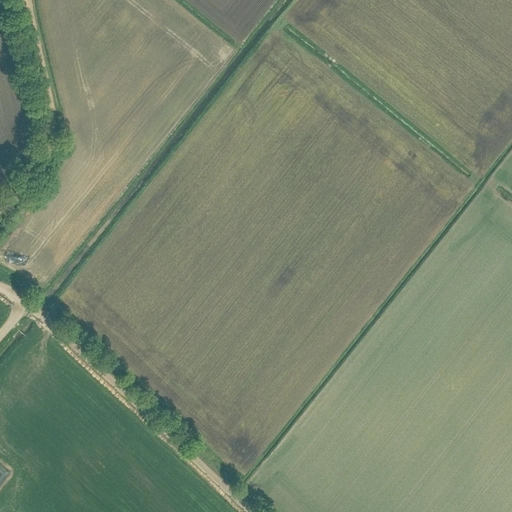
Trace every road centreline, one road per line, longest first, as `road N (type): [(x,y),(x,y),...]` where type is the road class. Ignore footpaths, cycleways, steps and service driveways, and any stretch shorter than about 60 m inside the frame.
road 1 (unclassified): [(251,511),(37,312),(0,288)]
road 2 (track): [(0,213),(47,142),(26,0)]
